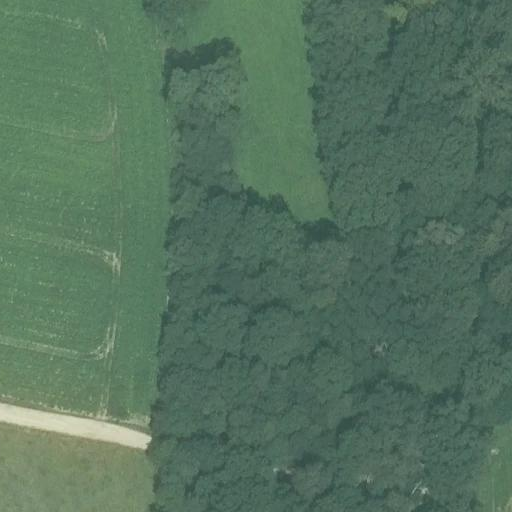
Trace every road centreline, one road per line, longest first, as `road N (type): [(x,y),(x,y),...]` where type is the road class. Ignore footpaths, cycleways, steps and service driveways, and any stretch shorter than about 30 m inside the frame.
road 1 (track): [(0,420),(357,489),(399,511)]
road 2 (track): [(511,372),(357,489)]
